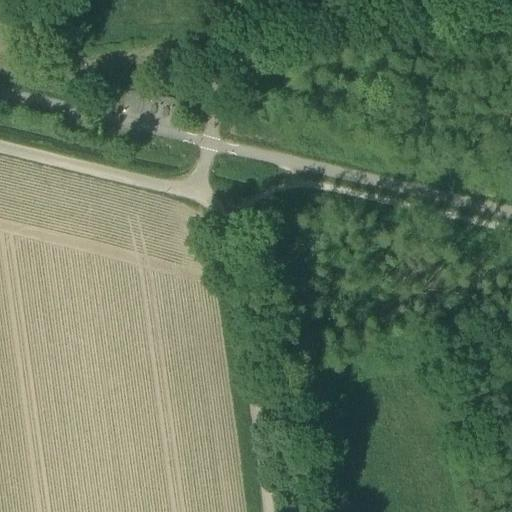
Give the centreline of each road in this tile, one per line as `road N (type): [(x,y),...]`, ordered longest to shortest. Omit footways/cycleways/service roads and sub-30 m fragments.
road 1 (track): [(199,193),(226,224),(267,511)]
road 2 (track): [(199,193),(0,151)]
